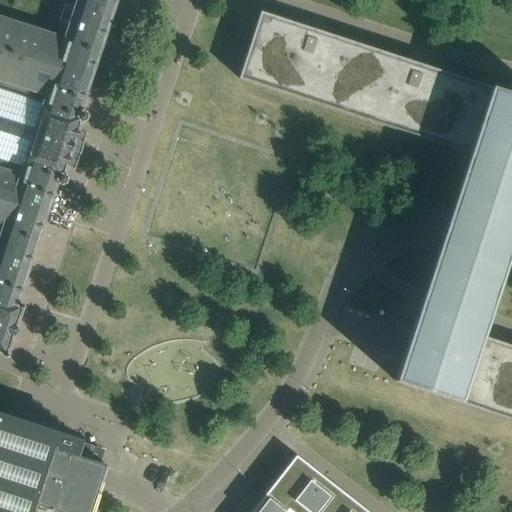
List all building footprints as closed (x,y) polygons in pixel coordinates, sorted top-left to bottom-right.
[(0,169),(19,175),(22,167),(14,164),(24,132),(72,148),(78,130),(80,122),(82,122),(86,120),(88,116),(85,112),(81,110),(79,111),(115,0),(76,0),(75,5),(66,2),(63,10),(61,18),(59,25),(67,28),(64,39),(0,18),(0,169)] [(260,12),(238,78),(337,111),(469,154),(491,161),(511,167),(511,95),(489,88),(428,67),(408,61),(359,45),(324,33),(303,26),(260,12)] [(401,360),(395,381),(493,414),(511,356),(511,346),(482,337),(511,245),(511,94),(458,77),(436,143),(469,154),(416,315),(409,337),(401,360)] [(16,305),(56,182),(57,184),(61,185),(66,183),(67,179),(65,175),(63,174),(66,166),(72,148),(24,132),(14,164),(22,167),(19,175),(0,169),(0,231),(1,232),(1,233),(0,234),(0,353),(6,356),(21,307),(16,305)] [(511,356),(493,414),(511,419),(511,356)] [(0,511),(92,511),(98,493),(102,482),(107,466),(105,465),(99,463),(97,462),(101,449),(82,442),(83,440),(0,413),(0,511)] [(366,511),(356,503),(336,488),(316,472),(310,467),(295,456),(251,511),(366,511)]
